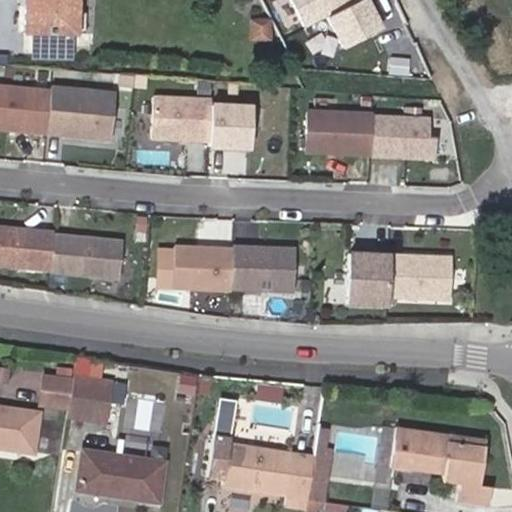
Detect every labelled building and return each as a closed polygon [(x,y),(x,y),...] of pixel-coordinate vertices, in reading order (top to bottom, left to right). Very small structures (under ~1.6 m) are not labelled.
[(85,36),(85,0),(27,0),(27,35),(85,36)] [(249,17),(249,41),(274,41),(274,17),(249,17)] [(0,132),(115,140),(119,90),(0,81),(0,132)] [(211,144),(214,97),(152,93),(150,140),(211,144)] [(216,103),(213,145),(249,147),(252,106),(216,103)] [(431,135),(432,113),(307,109),(305,154),(439,159),(440,136),(431,135)] [(0,226),(0,269),(123,277),(126,234),(0,226)] [(298,246),(174,242),(173,290),(297,293),(298,246)] [(353,304),(453,306),(454,253),(354,250),(353,304)] [(0,382),(10,384),(12,366),(0,364),(0,382)] [(39,404),(67,408),(72,377),(44,373),(39,404)] [(111,381),(75,375),(70,408),(106,414),(111,381)] [(0,405),(0,445),(33,451),(39,411),(0,405)] [(106,414),(70,408),(69,415),(105,421),(106,414)] [(313,457),(319,422),(301,419),(295,454),(313,457)] [(491,486),(478,484),(485,445),(455,440),(456,433),(382,421),(376,454),(391,456),(390,465),(416,469),(442,473),(442,479),(459,482),(456,500),(487,504),(491,486)] [(306,505),(307,498),(313,457),(295,454),(229,442),(232,425),(216,422),(208,473),(223,476),(223,481),(286,491),(285,501),(306,505)] [(485,445),(486,437),(456,433),(455,440),(485,445)] [(82,448),(76,486),(157,499),(164,460),(82,448)] [(391,479),(414,483),(416,469),(390,465),(389,473),(374,470),(369,496),(388,499),(391,479)]
